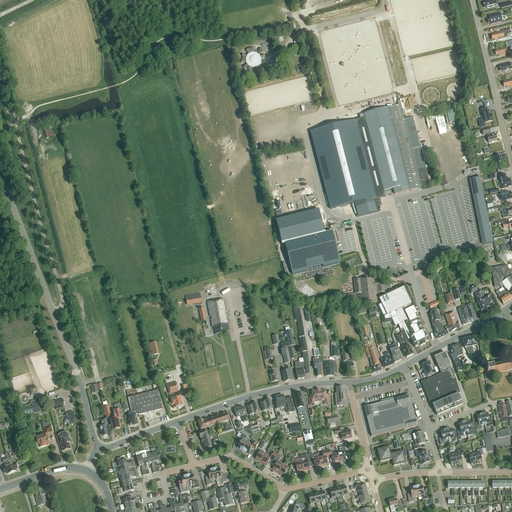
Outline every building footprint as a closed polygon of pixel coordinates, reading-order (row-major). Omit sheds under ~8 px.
[(483,3),(484,8),(486,7),(487,9),(497,6),(495,0),(484,0),(485,3),(483,3)] [(489,19),(487,19),(488,24),(490,23),(490,25),(502,22),(500,13),(488,15),(489,19)] [(495,40),(511,36),(511,34),(511,27),(501,29),(502,32),(493,34),(494,35),(491,36),(492,40),(494,39),(495,40)] [(507,51),(510,50),(509,46),(496,49),(497,51),(495,51),(496,56),(498,55),(499,56),(508,54),(507,51)] [(249,70),(248,72),(251,73),(251,72),(255,73),(257,72),(261,71),(263,69),(259,66),(259,65),(260,66),(261,63),(265,64),(266,61),(261,61),(261,60),(261,59),(265,57),(264,55),(260,57),(259,56),(259,55),(263,50),(261,48),(258,52),(257,51),(255,53),(255,48),(253,48),(253,53),(251,53),(250,54),(248,50),(246,50),(249,55),(248,55),(247,56),(243,54),(242,56),(243,57),(242,60),(242,61),(241,61),(241,63),(246,63),(246,64),(247,64),(243,67),(244,69),(246,68),(249,70)] [(511,69),(511,68),(511,64),(511,65),(510,63),(500,65),(500,66),(499,67),(500,71),(502,71),(503,72),(511,69)] [(511,79),(505,81),(505,82),(503,83),(504,87),(506,87),(506,88),(511,86),(511,79)] [(365,118),(310,132),(330,210),(354,203),(355,205),(375,200),(385,197),(384,192),(393,190),(394,195),(430,186),(412,117),(404,119),(401,105),(364,114),(365,118)] [(481,116),(483,115),(484,119),(481,120),(482,126),(485,125),(485,123),(492,121),(490,111),(487,112),(487,108),(479,110),(481,116)] [(457,121),(454,109),(446,112),(450,123),(457,121)] [(43,131),(46,138),(58,134),(55,127),(43,131)] [(486,134),(487,137),(486,137),(488,143),(497,141),(495,135),(490,136),(489,128),(481,130),(483,135),(486,134)] [(495,164),(502,163),(500,155),(493,157),(495,164)] [(482,157),(483,159),(482,159),(482,162),(481,162),(482,164),(490,162),(489,157),(488,158),(488,156),(482,157)] [(508,187),(511,186),(509,179),(507,180),(505,175),(498,176),(502,189),(508,188),(508,187)] [(476,178),(469,180),(472,192),(482,190),(481,184),(478,184),(476,178)] [(504,192),(498,193),(499,196),(500,200),(501,201),(502,200),(502,201),(505,200),(505,201),(511,199),(511,192),(508,194),(507,191),(504,192)] [(375,200),(355,205),(357,215),(358,217),(379,212),(375,200)] [(508,216),(511,214),(511,208),(510,209),(509,206),(499,208),(500,212),(501,211),(503,219),(508,217),(508,216)] [(319,210),(275,221),(281,245),(284,244),(292,275),(308,271),(308,269),(323,265),(323,267),(340,263),(340,262),(339,263),(331,233),(332,232),(324,234),(319,211),(320,210),(319,210)] [(495,226),(501,225),(502,224),(503,229),(509,228),(509,229),(511,228),(511,221),(508,223),(507,220),(494,223),(495,226)] [(475,222),(462,224),(466,242),(471,241),(471,244),(479,242),(475,222)] [(505,275),(510,271),(506,266),(491,268),(494,288),(502,283),(508,279),(505,275)] [(355,294),(346,295),(347,302),(362,300),(362,302),(377,300),(375,286),(375,283),(374,277),(353,279),(355,294)] [(502,283),(506,289),(508,291),(507,291),(511,296),(511,286),(511,284),(511,283),(509,278),(508,279),(502,283)] [(376,283),(375,283),(375,286),(377,286),(378,293),(385,293),(385,289),(391,288),(390,282),(384,282),(384,280),(376,281),(376,283)] [(381,304),(378,306),(383,317),(389,315),(391,320),(397,317),(403,330),(404,332),(408,340),(410,339),(415,348),(419,346),(420,347),(425,345),(424,343),(428,341),(426,335),(425,334),(425,333),(424,330),(423,330),(423,329),(420,331),(419,329),(419,327),(421,326),(418,319),(417,320),(416,318),(420,316),(416,307),(416,306),(414,306),(413,303),(414,303),(414,302),(406,285),(378,298),(381,304)] [(481,311),(493,305),(489,296),(484,298),(481,290),(474,293),(477,301),(481,311)] [(497,295),(503,304),(511,299),(508,293),(507,294),(504,290),(497,295)] [(451,293),(445,295),(447,305),(454,303),(451,293)] [(200,297),(186,299),(187,306),(202,303),(200,297)] [(226,313),(226,312),(224,299),(207,303),(209,317),(210,317),(210,316),(211,320),(210,320),(211,328),(214,327),(215,335),(227,333),(226,331),(229,331),(226,315),(225,312),(226,312),(226,313)] [(310,374),(308,351),(305,337),(304,337),(298,304),(292,303),(295,320),(296,320),(299,335),(298,335),(304,362),(305,366),(306,374),(310,374)] [(355,306),(357,315),(366,313),(363,304),(361,305),(361,304),(355,306)] [(471,305),(463,308),(465,314),(466,313),(470,323),(477,320),(471,305)] [(463,325),(470,323),(466,313),(465,314),(463,308),(458,310),(463,325)] [(441,321),(439,313),(436,310),(431,311),(430,315),(432,323),(435,328),(433,328),(435,333),(434,333),(437,339),(446,335),(440,321),(441,321)] [(445,327),(448,334),(460,327),(454,313),(445,316),(448,325),(445,327)] [(397,317),(391,320),(392,320),(395,327),(398,325),(400,331),(403,330),(397,317)] [(286,332),(285,332),(291,359),(295,359),(292,346),(294,346),(291,331),(289,331),(289,327),(285,328),(286,332)] [(402,334),(396,337),(401,347),(400,348),(403,354),(404,354),(406,358),(413,354),(411,351),(412,351),(403,333),(402,334)] [(469,361),(475,359),(472,346),(476,345),(474,336),(474,335),(473,335),(470,336),(469,336),(470,337),(468,338),(465,338),(465,339),(464,339),(463,340),(463,341),(464,345),(463,345),(464,348),(465,348),(468,353),(467,354),(468,356),(469,356),(469,361)] [(150,343),(151,355),(159,354),(157,342),(150,343)] [(291,362),(287,347),(287,343),(281,344),(285,364),(291,362)] [(389,347),(389,348),(394,364),(401,360),(396,343),(392,344),(393,345),(389,347)] [(450,347),(450,349),(452,354),(454,359),(453,359),(457,373),(463,372),(460,357),(463,356),(461,352),(462,352),(460,348),(459,345),(458,344),(450,347)] [(368,358),(372,367),(379,364),(374,349),(370,350),(369,345),(364,346),(368,358)] [(270,361),(271,360),(273,359),(271,351),(270,351),(269,347),(264,348),(265,352),(263,352),(265,361),(270,360),(270,361)] [(320,356),(318,349),(314,350),(314,357),(318,356),(318,359),(313,359),(313,365),(314,365),(315,369),(316,369),(322,369),(320,356)] [(385,368),(393,365),(388,352),(384,354),(385,358),(381,359),(385,368)] [(434,358),(441,374),(450,369),(449,366),(450,366),(445,353),(445,354),(436,357),(435,357),(434,357),(434,358)] [(347,372),(354,371),(353,365),(352,362),(351,360),(348,361),(347,354),(342,355),(343,362),(347,361),(347,363),(345,363),(347,372)] [(509,371),(511,370),(511,361),(507,363),(507,362),(491,365),(491,367),(486,368),(487,374),(493,373),(493,374),(509,371)] [(303,366),(305,366),(304,362),(300,363),(300,362),(295,363),(298,380),(305,379),(306,378),(303,366)] [(326,371),(326,376),(334,376),(334,373),(335,372),(335,362),(324,363),(324,371),(326,371)] [(425,373),(424,373),(427,378),(435,374),(429,362),(421,366),(425,373)] [(379,364),(372,367),(371,367),(373,374),(382,371),(379,364)] [(291,381),(290,374),(291,373),(290,367),(286,368),(286,371),(282,372),(284,382),(291,381)] [(272,382),(279,381),(277,372),(274,373),(274,369),(270,370),(271,373),(270,374),(272,382)] [(441,374),(422,382),(429,398),(431,398),(434,404),(432,405),(437,416),(462,405),(458,394),(460,393),(452,369),(450,369),(450,370),(441,374)] [(166,386),(169,395),(179,392),(176,382),(166,386)] [(343,405),(347,405),(347,398),(346,398),(346,393),(345,393),(344,388),(336,388),(336,395),(335,395),(336,407),(343,406),(343,405)] [(320,390),(318,391),(319,402),(324,402),(324,405),(329,405),(329,397),(325,397),(325,390),(320,391),(320,390)] [(158,391),(128,398),(131,410),(138,408),(139,415),(163,409),(158,391)] [(314,402),(319,402),(318,391),(317,391),(312,391),(312,398),(309,398),(309,406),(314,405),(314,402)] [(297,409),(304,407),(302,402),(303,402),(302,398),(301,398),(300,393),(293,395),(297,409)] [(181,406),(181,405),(182,405),(181,400),(182,399),(180,394),(174,396),(174,394),(170,395),(173,405),(175,405),(176,407),(178,406),(179,406),(179,407),(180,407),(181,406)] [(361,397),(363,403),(375,400),(373,394),(361,397)] [(280,408),(285,407),(287,413),(294,412),(291,397),(284,399),(283,396),(275,397),(276,403),(274,403),(275,409),(280,408)] [(404,397),(364,407),(371,437),(416,426),(414,420),(409,403),(408,400),(407,396),(404,397)] [(64,406),(62,399),(52,401),(53,408),(64,406)] [(500,419),(507,417),(505,406),(504,406),(503,403),(499,404),(499,406),(498,406),(500,419)] [(39,404),(20,409),(22,417),(41,412),(39,404)] [(109,406),(104,407),(107,418),(110,417),(113,430),(118,429),(119,429),(120,429),(121,428),(119,419),(122,419),(120,410),(121,409),(120,404),(114,406),(115,410),(113,411),(114,415),(111,416),(109,406)] [(246,415),(243,407),(234,410),(237,418),(241,417),(243,423),(248,421),(246,415)] [(132,414),(127,415),(130,426),(134,425),(135,426),(137,425),(137,424),(138,424),(136,415),(138,414),(139,415),(138,408),(131,410),(132,414)] [(67,425),(70,425),(71,425),(72,425),(73,424),(74,424),(76,423),(77,422),(77,421),(76,422),(74,413),(65,416),(69,421),(70,425),(67,424),(67,425)] [(201,430),(229,420),(226,413),(203,421),(203,420),(198,422),(201,430)] [(481,426),(484,425),(481,414),(479,415),(479,416),(476,416),(478,423),(475,424),(476,430),(482,428),(481,426)] [(484,414),(481,414),(484,425),(487,424),(488,427),(493,425),(492,419),(489,420),(487,414),(484,414)] [(337,416),(326,418),(328,424),(338,422),(337,416)] [(102,426),(100,426),(101,433),(102,432),(103,436),(104,436),(105,436),(106,436),(107,435),(108,435),(107,431),(108,431),(106,425),(108,425),(107,419),(101,420),(102,426)] [(466,432),(467,436),(475,434),(474,427),(471,428),(469,421),(466,422),(463,422),(466,432)] [(463,433),(466,432),(463,422),(461,423),(458,424),(460,431),(457,431),(458,437),(464,436),(463,433)] [(48,434),(52,432),(51,426),(43,428),(45,434),(42,435),(42,436),(36,438),(38,443),(36,444),(37,447),(39,448),(41,448),(50,446),(48,440),(50,440),(48,434)] [(445,430),(448,440),(451,439),(452,442),(457,441),(456,435),(453,435),(451,429),(448,430),(448,429),(445,430)] [(342,440),(352,438),(350,430),(340,432),(340,430),(334,431),(335,436),(340,434),(342,440)] [(448,440),(445,430),(443,430),(443,431),(440,432),(442,438),(439,439),(440,445),(446,444),(445,441),(448,440)] [(204,450),(212,448),(206,431),(198,434),(200,439),(204,450)] [(305,442),(313,440),(311,431),(303,433),(305,442)] [(413,437),(414,440),(424,437),(424,435),(423,435),(422,432),(416,434),(415,431),(408,433),(409,436),(410,436),(410,438),(413,437)] [(59,438),(60,438),(62,438),(63,442),(60,442),(63,451),(71,449),(69,443),(70,443),(68,435),(66,436),(65,433),(67,433),(68,434),(68,433),(67,433),(65,433),(64,433),(63,433),(62,433),(62,434),(61,434),(60,435),(59,435),(58,436),(58,437),(58,436),(59,438)] [(242,452),(248,442),(245,440),(247,437),(242,433),(238,440),(241,442),(237,448),(239,450),(242,452)] [(425,440),(424,437),(414,440),(415,444),(412,444),(414,450),(420,448),(419,445),(425,443),(424,440),(425,440)] [(248,442),(242,452),(245,454),(246,454),(248,455),(252,448),(255,450),(259,444),(253,440),(251,444),(248,442)] [(383,449),(377,450),(380,462),(392,460),(390,454),(391,454),(389,447),(392,447),(391,444),(382,446),(383,449)] [(345,447),(342,448),(339,448),(340,452),(337,453),(339,463),(345,461),(343,454),(347,453),(345,447)] [(403,451),(391,454),(390,454),(392,460),(393,466),(406,463),(404,457),(407,457),(405,448),(402,449),(403,451)] [(477,453),(474,454),(476,464),(479,464),(479,463),(482,462),(480,456),(483,455),(481,449),(476,450),(477,453)] [(420,460),(430,457),(429,454),(428,451),(421,453),(420,450),(415,452),(416,457),(419,456),(420,460)] [(454,454),(456,465),(459,464),(459,463),(462,463),(460,456),(463,456),(461,450),(456,451),(457,454),(454,454)] [(261,463),(266,454),(260,451),(255,460),(261,463)] [(323,456),(319,457),(321,467),(327,465),(326,459),(328,458),(327,451),(322,452),(323,456)] [(333,464),(339,463),(337,453),(331,454),(330,451),(327,451),(328,458),(331,457),(333,464)] [(9,452),(5,454),(6,458),(12,473),(15,472),(15,470),(18,469),(17,466),(17,465),(17,464),(16,464),(16,463),(13,464),(9,452)] [(151,453),(156,473),(159,472),(158,467),(157,463),(159,462),(156,452),(151,453)] [(456,465),(454,454),(451,455),(450,452),(445,454),(446,460),(449,459),(451,465),(454,465),(456,465)] [(474,465),(476,464),(474,454),(471,455),(470,452),(465,453),(466,459),(469,459),(471,465),(474,464),(474,465)] [(146,454),(149,465),(151,464),(152,468),(153,474),(156,473),(151,453),(146,454)] [(271,457),(266,454),(261,463),(266,466),(270,460),(273,462),(277,455),(274,453),(271,457)] [(321,467),(319,457),(318,455),(312,456),(312,453),(309,454),(311,463),(314,462),(315,468),(321,467)] [(146,465),(149,465),(146,454),(141,455),(145,470),(146,475),(149,475),(148,469),(147,469),(146,465)] [(301,462),(303,471),(309,470),(308,464),(311,463),(309,454),(300,456),(301,462)] [(141,467),(142,471),(141,471),(143,476),(146,475),(145,470),(141,455),(136,457),(139,467),(141,467)] [(273,462),(276,464),(272,470),(278,473),(283,465),(278,462),(281,457),(277,455),(273,462)] [(430,457),(420,460),(421,463),(418,463),(419,466),(431,462),(430,459),(431,459),(430,457)] [(12,473),(6,458),(2,459),(5,467),(2,468),(3,469),(2,470),(3,471),(4,471),(5,474),(8,473),(8,474),(12,473)] [(293,467),(296,466),(297,473),(303,471),(301,462),(300,459),(295,460),(294,458),(291,459),(293,467)] [(132,464),(117,468),(118,473),(129,470),(128,468),(132,467),(132,464)] [(283,465),(278,473),(283,476),(288,468),(283,465)] [(217,469),(213,469),(216,480),(219,480),(220,484),(227,482),(225,474),(221,475),(219,468),(217,469)] [(213,481),(216,480),(213,469),(210,470),(207,471),(209,478),(206,479),(207,486),(213,484),(213,481)] [(136,474),(119,478),(121,483),(131,480),(131,478),(137,476),(136,474)] [(187,476),(189,487),(193,486),(193,489),(200,488),(198,481),(194,482),(193,475),(190,475),(187,476)] [(182,485),(179,486),(181,493),(187,492),(190,491),(189,487),(187,476),(183,477),(181,478),(182,485)] [(122,488),(137,484),(143,483),(142,480),(136,481),(136,482),(132,483),(131,480),(121,483),(122,488)] [(137,487),(137,484),(122,488),(123,493),(134,491),(133,488),(137,487)] [(357,489),(358,492),(367,490),(365,484),(357,486),(354,487),(354,489),(357,489)] [(416,487),(418,498),(421,497),(422,500),(428,499),(427,492),(423,493),(422,486),(419,486),(416,487)] [(36,500),(38,506),(49,503),(46,495),(45,491),(46,490),(44,487),(41,488),(34,490),(36,497),(35,497),(36,500)] [(418,498),(416,487),(412,487),(410,488),(411,495),(407,496),(409,503),(415,502),(414,498),(418,498)] [(222,489),(217,491),(219,500),(223,499),(225,507),(233,504),(231,494),(228,495),(227,493),(223,494),(222,489)] [(357,500),(360,499),(360,498),(368,496),(367,490),(358,492),(359,497),(356,498),(357,500)] [(215,498),(210,499),(208,491),(201,493),(202,500),(206,499),(207,503),(207,502),(209,510),(218,508),(215,498)] [(240,504),(249,502),(247,491),(237,494),(240,504)] [(181,504),(178,505),(180,511),(185,511),(184,507),(188,506),(186,498),(185,496),(179,497),(181,504)] [(370,502),(368,496),(360,498),(360,499),(361,502),(357,503),(358,505),(361,504),(361,505),(370,502)] [(394,509),(402,507),(400,501),(397,502),(396,499),(388,501),(390,511),(394,511),(394,509)] [(138,501),(123,505),(124,510),(135,507),(134,505),(139,504),(138,501)] [(180,511),(178,505),(176,505),(175,501),(174,501),(172,502),(172,504),(173,504),(174,511),(180,511)] [(193,511),(202,511),(203,511),(200,502),(192,504),(193,511)] [(291,505),(288,511),(297,511),(299,508),(302,509),(303,505),(296,503),(295,507),(291,505)]
